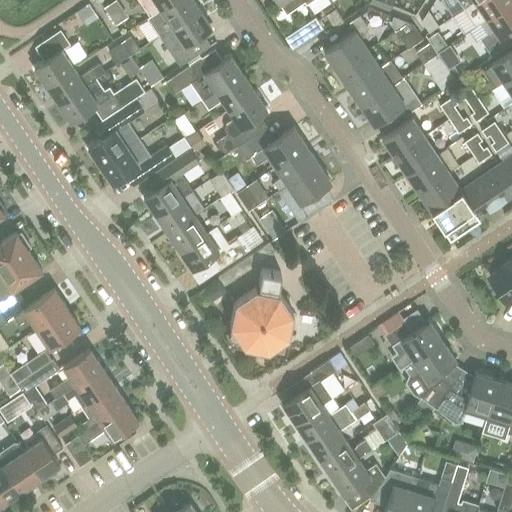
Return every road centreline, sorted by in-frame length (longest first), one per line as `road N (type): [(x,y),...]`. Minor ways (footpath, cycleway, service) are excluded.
road 1 (residential): [(511,352),(483,343),(464,321),(306,79),(276,61),(237,0)]
road 2 (tertiary): [(217,424),(0,108)]
road 3 (residential): [(76,511),(217,424)]
